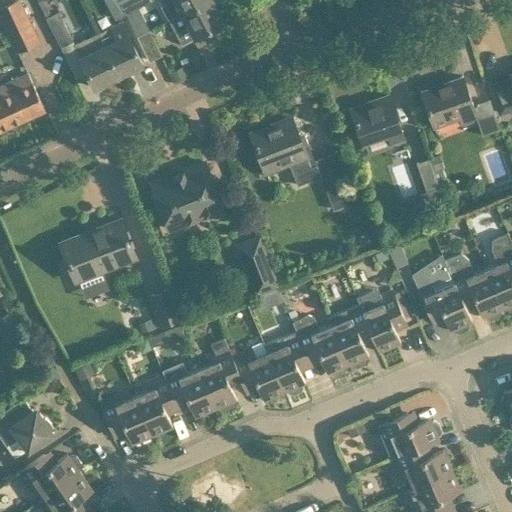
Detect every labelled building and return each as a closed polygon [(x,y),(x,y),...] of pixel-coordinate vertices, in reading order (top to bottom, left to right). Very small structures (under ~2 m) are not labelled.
[(0,0),(0,14),(17,50),(38,40),(19,0),(0,0)] [(151,0),(123,0),(119,2),(125,14),(151,0)] [(159,0),(169,19),(205,0),(159,0)] [(223,21),(211,0),(205,0),(169,19),(181,42),(223,21)] [(45,17),(59,46),(72,39),(57,11),(45,17)] [(132,41),(122,21),(97,32),(104,46),(117,75),(142,63),(132,41)] [(138,35),(138,37),(149,60),(160,55),(148,30),(138,35)] [(117,75),(104,46),(97,32),(72,44),(81,60),(93,87),(117,75)] [(0,128),(44,109),(27,72),(0,84),(0,128)] [(511,72),(510,73),(511,77),(490,85),(499,112),(511,107),(511,72)] [(449,83),(421,92),(430,116),(433,125),(434,125),(459,116),(462,123),(477,118),(482,134),(500,129),(496,119),(490,100),(473,106),(462,75),(448,80),(449,83)] [(388,94),(376,99),(351,108),(363,142),(388,132),(391,141),(404,136),(388,94)] [(252,136),(266,173),(289,165),(296,186),(320,177),(316,165),(310,167),(302,147),(308,145),(305,136),(299,138),(291,117),(277,123),(278,126),(252,136)] [(415,163),(426,191),(439,186),(429,158),(415,163)] [(149,183),(166,228),(189,220),(191,222),(199,219),(199,216),(223,207),(220,201),(222,196),(219,187),(215,185),(205,162),(149,183)] [(335,175),(322,180),(333,210),(346,205),(335,175)] [(75,280),(104,269),(134,257),(121,223),(119,223),(91,234),(89,231),(61,242),(75,280)] [(511,242),(510,237),(510,238),(507,232),(491,239),(491,247),(497,262),(485,267),(502,307),(504,306),(505,309),(510,310),(511,309),(511,242)] [(278,285),(259,234),(232,244),(251,295),(278,285)] [(502,307),(485,267),(474,272),(469,260),(459,252),(444,258),(461,297),(462,297),(467,309),(477,304),(482,316),(484,315),(485,317),(490,319),(499,315),(501,310),(500,308),(502,307)] [(426,268),(412,274),(430,317),(433,323),(445,318),(450,330),(453,328),(454,330),(459,332),(467,329),(469,324),(468,322),(472,320),(467,309),(462,297),(461,297),(448,267),(429,276),(426,268)] [(179,318),(178,315),(168,287),(149,295),(160,325),(179,318)] [(400,341),(395,330),(407,324),(392,289),(379,294),(376,288),(356,296),(359,303),(369,327),(368,327),(373,339),(378,351),(400,341)] [(373,339),(368,327),(369,327),(359,303),(327,316),(331,324),(348,364),(350,363),(351,365),(356,367),(364,363),(366,358),(365,356),(368,355),(363,343),(373,339)] [(27,336),(14,313),(0,321),(0,332),(8,347),(27,336)] [(348,364),(331,324),(320,328),(317,321),(315,321),(313,317),(306,314),(292,321),(296,330),(311,365),(322,361),(327,373),(330,371),(331,373),(335,375),(344,372),(346,367),(345,365),(348,364)] [(405,345),(414,343),(410,327),(401,329),(405,345)] [(300,370),(311,365),(296,330),(264,343),(267,351),(284,391),(287,390),(288,392),(292,394),(301,390),(303,385),(302,383),(305,382),(300,370)] [(210,363),(199,368),(215,407),(218,406),(219,408),(224,410),(232,407),(234,402),(233,400),(236,398),(231,387),(241,382),(243,387),(245,387),(232,357),(228,345),(214,351),(207,354),(210,363)] [(284,391),(267,351),(256,356),(252,348),(232,357),(245,387),(243,387),(246,393),(258,388),(263,400),(284,391)] [(183,364),(163,373),(176,403),(179,409),(190,404),(195,416),(215,407),(199,368),(187,373),(183,364)] [(173,425),(168,414),(179,409),(163,373),(143,381),(147,389),(135,394),(152,434),(173,425)] [(511,412),(511,411),(511,373),(510,374),(511,378),(511,387),(503,391),(504,394),(502,395),(500,400),(504,408),(508,410),(511,409),(511,412)] [(152,434),(135,394),(124,399),(121,392),(99,401),(114,436),(126,431),(131,443),(152,434)] [(43,418),(39,412),(36,407),(32,409),(24,398),(23,397),(21,398),(0,413),(0,412),(0,436),(6,445),(19,437),(28,450),(37,443),(53,432),(51,430),(53,429),(52,426),(51,423),(49,421),(47,419),(45,417),(43,418)] [(431,420),(429,417),(418,422),(412,410),(406,412),(377,425),(391,458),(398,454),(399,455),(415,448),(415,449),(427,444),(439,439),(437,435),(439,434),(441,429),(438,421),(433,419),(431,420)] [(443,449),(431,454),(427,444),(415,449),(415,448),(399,455),(398,454),(391,458),(400,478),(407,475),(412,486),(452,469),(443,449)] [(67,453),(56,460),(49,450),(17,471),(30,490),(37,486),(44,496),(80,471),(78,469),(80,468),(81,463),(76,455),(71,454),(69,455),(67,453)] [(461,490),(452,469),(412,486),(417,498),(410,501),(415,511),(439,511),(454,506),(449,495),(461,490)] [(44,496),(37,501),(45,511),(81,511),(89,507),(82,497),(93,490),(80,471),(44,496)]
